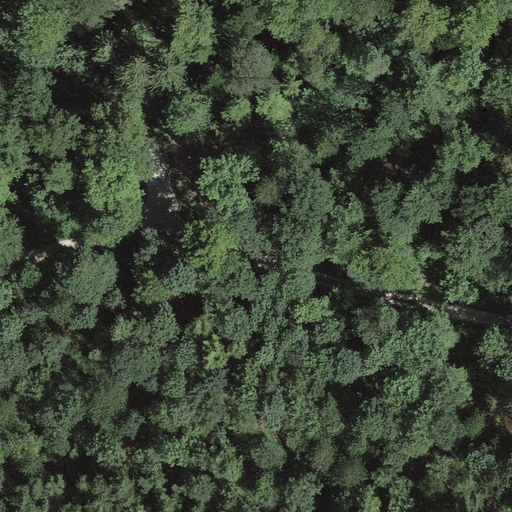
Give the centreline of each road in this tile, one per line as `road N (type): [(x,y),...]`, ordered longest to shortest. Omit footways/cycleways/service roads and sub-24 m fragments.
road 1 (track): [(0,270),(115,233),(159,230),(389,296),(511,321)]
road 2 (track): [(159,230),(157,164),(132,117),(87,106),(0,118)]
